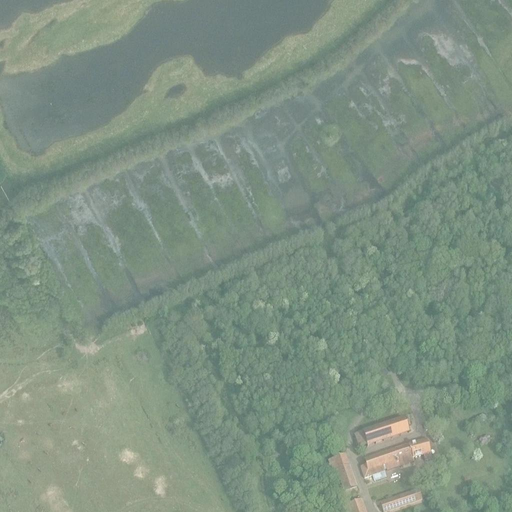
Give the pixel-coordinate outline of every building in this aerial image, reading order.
[(362,432),(367,448),(408,433),(402,418),(362,432)] [(424,462),(432,460),(425,441),(408,447),(408,445),(366,459),(368,464),(359,467),(363,478),(371,476),(373,481),(386,477),(384,472),(414,462),(413,460),(422,457),(424,462)] [(344,496),(357,492),(344,454),(327,460),(331,472),(335,471),(344,496)] [(380,503),(383,511),(388,511),(421,501),(417,490),(380,503)] [(364,511),(360,500),(346,505),(346,507),(342,508),(343,511),(364,511)]
